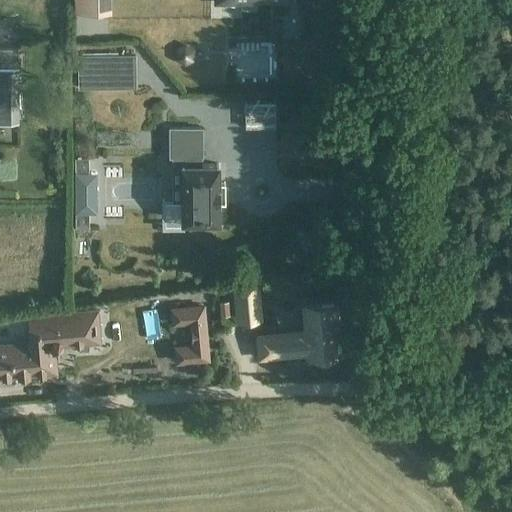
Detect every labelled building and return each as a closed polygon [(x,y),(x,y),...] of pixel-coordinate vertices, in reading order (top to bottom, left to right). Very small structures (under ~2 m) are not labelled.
[(0,121),(19,121),(18,48),(17,48),(17,66),(0,66),(0,121)] [(137,54),(79,55),(79,89),(138,88),(137,54)] [(232,118),(264,119),(265,94),(232,93),(232,118)] [(217,221),(219,221),(219,219),(218,219),(218,199),(219,199),(219,196),(218,196),(218,188),(219,188),(219,186),(218,186),(218,164),(219,164),(216,164),(201,164),(201,156),(202,156),(202,128),(170,128),(170,156),(183,156),(183,164),(182,164),(182,166),(182,186),(182,189),(183,189),(183,197),(182,197),(182,199),(182,217),(182,219),(184,219),(198,218),(198,222),(216,222),(216,220),(217,220),(217,221)] [(89,159),(77,159),(78,227),(90,227),(90,213),(93,213),(92,173),(89,173),(89,159)] [(236,288),(239,319),(259,317),(256,287),(236,288)] [(204,305),(172,308),(174,323),(190,321),(192,345),(176,346),(177,360),(208,358),(204,305)] [(260,337),(262,356),(316,351),(317,356),(339,354),(338,344),(341,344),(340,340),(338,340),(335,305),(306,307),(308,333),(260,337)] [(100,341),(98,310),(28,316),(30,341),(0,343),(0,375),(35,373),(35,371),(34,371),(34,365),(56,364),(55,348),(59,348),(63,344),(100,341)]
